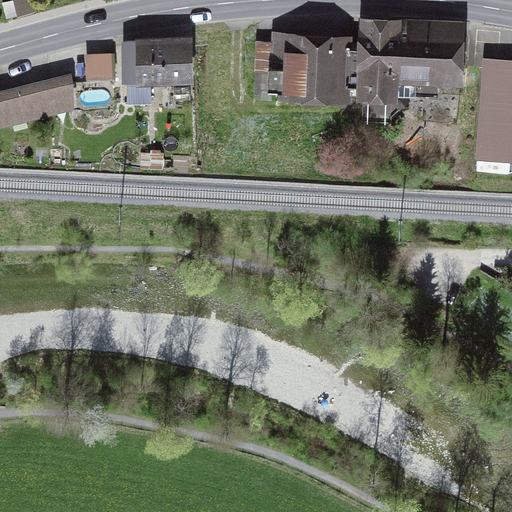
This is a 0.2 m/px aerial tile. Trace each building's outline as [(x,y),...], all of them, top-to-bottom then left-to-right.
[(30,0),(14,0),(17,11),(32,7),(30,0)] [(257,41),(255,69),(271,70),(271,86),(436,94),(437,80),(427,79),(427,74),(452,75),(454,26),(366,22),(365,43),(296,41),(296,34),(273,33),(272,42),(257,41)] [(138,39),(125,39),(127,78),(187,77),(186,42),(138,44),(138,39)] [(49,81),(111,75),(109,58),(48,69),(49,81)] [(511,162),(511,59),(482,59),(478,161),(511,162)] [(0,121),(56,108),(49,81),(0,92),(0,121)]
